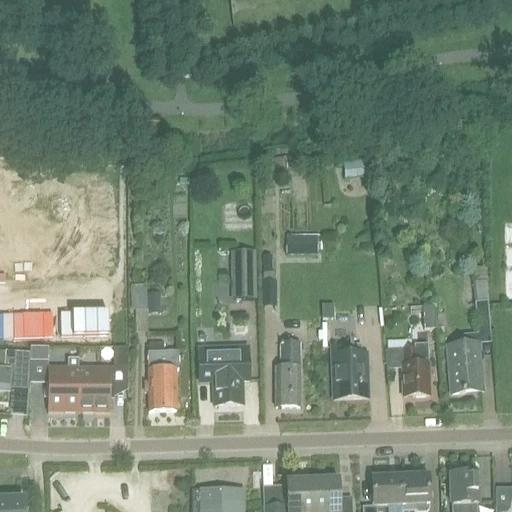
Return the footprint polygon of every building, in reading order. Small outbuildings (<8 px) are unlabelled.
[(365,162),(343,165),(345,181),(368,178),(365,162)] [(87,181),(63,181),(63,227),(87,227),(87,181)] [(111,181),(87,181),(87,227),(110,227),(111,181)] [(4,185),(8,229),(37,226),(32,182),(4,185)] [(316,258),(316,238),(285,238),(285,258),(316,258)] [(462,247),(459,250),(459,255),(462,258),(467,258),(470,255),(470,250),(467,247),(462,247)] [(85,263),(85,251),(71,251),(71,263),(85,263)] [(85,251),(85,263),(87,263),(99,263),(99,251),(85,251)] [(256,302),(255,253),(230,253),(230,302),(256,302)] [(0,262),(11,263),(11,255),(0,254),(0,262)] [(23,255),(11,255),(11,263),(23,263),(23,255)] [(262,258),(261,309),(276,309),(276,282),(274,282),(274,275),(271,275),(271,258),(262,258)] [(490,334),(487,303),(486,283),(487,283),(486,268),(473,269),(474,284),(473,284),(474,304),(477,335),(490,334)] [(135,312),(147,311),(146,286),(134,286),(135,312)] [(321,321),(333,321),(333,306),(321,307),(321,321)] [(435,331),(434,307),(422,308),(423,332),(435,331)] [(482,393),(478,340),(463,341),(463,347),(447,348),(451,396),(482,393)] [(147,354),(148,414),(176,413),(175,372),(178,372),(178,353),(163,354),(162,345),(148,346),(149,354),(147,354)] [(275,409),(300,410),(299,370),(299,345),(280,345),(280,369),(275,369),(275,409)] [(429,398),(428,366),(427,345),(413,346),(413,351),(403,352),(403,367),(401,367),(402,399),(429,398)] [(48,349),(29,350),(29,355),(29,364),(48,364),(48,349)] [(198,351),(198,378),(212,378),(213,409),(243,408),(242,383),(247,383),(247,359),(228,360),(228,350),(198,351)] [(127,369),(127,351),(113,351),(113,369),(127,369)] [(0,407),(7,408),(9,384),(29,385),(29,364),(29,355),(5,353),(4,373),(0,372),(0,407)] [(331,357),(333,401),(367,400),(366,356),(331,357)] [(78,415),(78,371),(48,371),(47,415),(78,415)] [(78,371),(78,415),(109,415),(110,371),(78,371)] [(425,478),(425,473),(411,473),(412,479),(401,479),(402,507),(402,511),(427,511),(428,511),(428,506),(429,506),(428,478),(425,478)] [(451,511),(476,511),(476,506),(477,506),(476,476),(450,477),(451,507),(451,511)] [(372,481),(373,508),(402,507),(401,479),(372,481)] [(313,483),(313,511),(351,511),(351,506),(339,507),(338,482),(313,483)] [(313,511),(313,483),(286,484),(287,509),(262,510),(262,511),(313,511)] [(242,511),(242,495),(192,494),(191,511),(242,511)] [(496,511),(495,511),(511,511),(511,494),(509,495),(509,511),(496,511)] [(0,511),(22,511),(22,501),(0,501),(0,511)]
